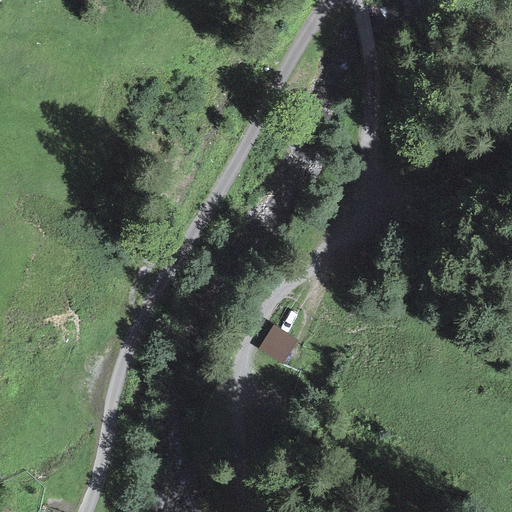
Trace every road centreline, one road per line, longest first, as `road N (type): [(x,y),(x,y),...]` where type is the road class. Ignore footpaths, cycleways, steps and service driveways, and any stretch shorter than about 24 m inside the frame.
road 1 (unclassified): [(86,511),(122,365),(149,304),(285,70),(335,0)]
road 2 (track): [(251,511),(238,453),(243,358),(250,334),(282,292)]
